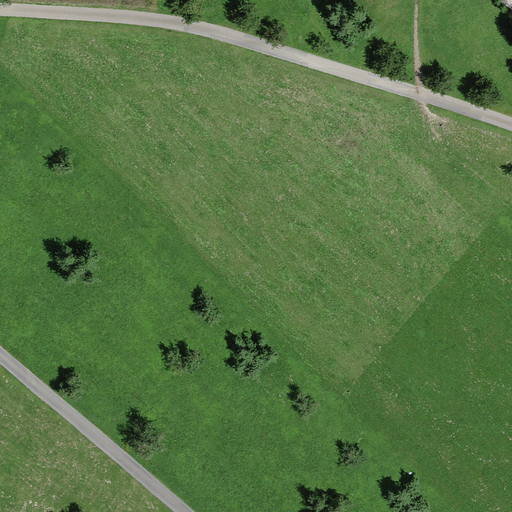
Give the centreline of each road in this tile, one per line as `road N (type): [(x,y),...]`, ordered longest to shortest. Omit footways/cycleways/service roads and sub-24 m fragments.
road 1 (track): [(0,13),(168,22),(511,126)]
road 2 (unclassified): [(0,356),(182,511)]
